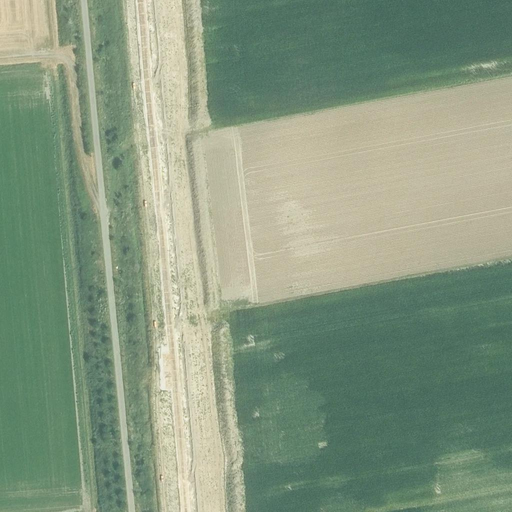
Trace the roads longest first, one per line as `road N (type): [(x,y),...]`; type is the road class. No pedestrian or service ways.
road 1 (unclassified): [(130,511),(86,0)]
road 2 (track): [(104,208),(89,176),(66,56),(0,58)]
